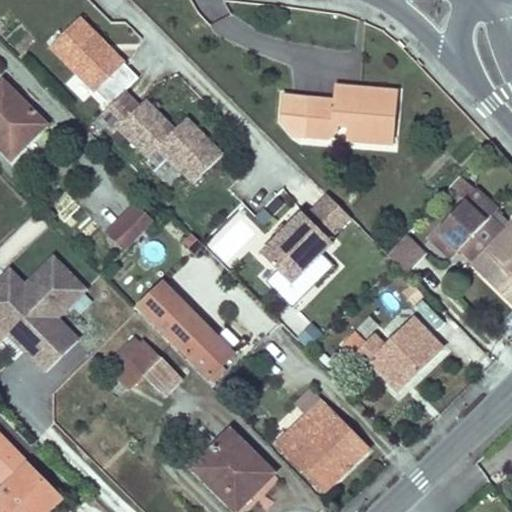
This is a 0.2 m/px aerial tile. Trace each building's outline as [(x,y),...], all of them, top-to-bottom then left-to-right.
[(126,65),(113,52),(110,55),(105,50),(107,46),(81,20),(52,48),(97,93),(126,65)] [(113,52),(107,46),(105,50),(110,55),(113,52)] [(0,148),(11,160),(47,126),(5,83),(0,87),(0,148)] [(351,95),(347,89),(335,88),(334,102),(284,98),(282,123),(297,137),(329,141),(338,134),(339,129),(348,130),(347,143),(393,147),(398,94),(360,90),(360,96),(351,95)] [(176,132),(153,109),(147,115),(141,108),(126,94),(99,120),(115,136),(120,131),(149,160),(160,150),(195,186),(224,157),(187,120),(176,132)] [(153,109),(146,102),(141,108),(147,115),(153,109)] [(449,192),(462,202),(473,188),(459,178),(449,192)] [(478,189),(466,201),(473,208),(485,196),(478,189)] [(472,263),(505,228),(493,216),(499,210),(485,196),(473,208),(466,201),(430,238),(451,258),(459,250),(472,263)] [(329,241),(351,219),(330,197),(307,219),(303,216),(287,232),(281,238),(262,257),(291,287),(333,245),(329,241)] [(127,253),(153,228),(133,208),(107,233),(127,253)] [(511,223),(473,263),(511,302),(511,223)] [(423,253),(405,234),(386,254),(404,272),(423,253)] [(191,236),(182,245),(193,255),(201,247),(191,236)] [(58,320),(87,292),(55,260),(26,288),(12,273),(0,284),(0,306),(34,342),(25,350),(48,374),(80,342),(58,320)] [(166,284),(141,309),(211,381),(231,361),(214,343),(218,338),(166,284)] [(425,299),(412,285),(402,294),(415,308),(425,299)] [(362,299),(352,309),(358,314),(368,304),(362,299)] [(34,342),(0,306),(0,324),(10,335),(25,350),(34,342)] [(370,362),(387,379),(393,374),(404,386),(443,349),(414,319),(385,347),(376,336),(367,345),(357,334),(345,345),(365,366),(370,362)] [(10,335),(0,324),(0,344),(10,335)] [(323,335),(311,324),(296,340),(309,351),(323,335)] [(118,361),(108,370),(129,391),(143,376),(164,398),(181,381),(145,343),(142,346),(135,338),(116,358),(118,361)] [(218,338),(214,343),(231,361),(236,357),(218,338)] [(393,374),(387,379),(398,392),(404,386),(393,374)] [(322,402),(277,446),(323,493),(368,448),(322,402)] [(232,431),(194,470),(236,511),(274,474),(232,431)] [(0,511),(39,511),(40,511),(49,511),(61,500),(0,439),(0,478),(7,486),(0,493),(0,511)]
